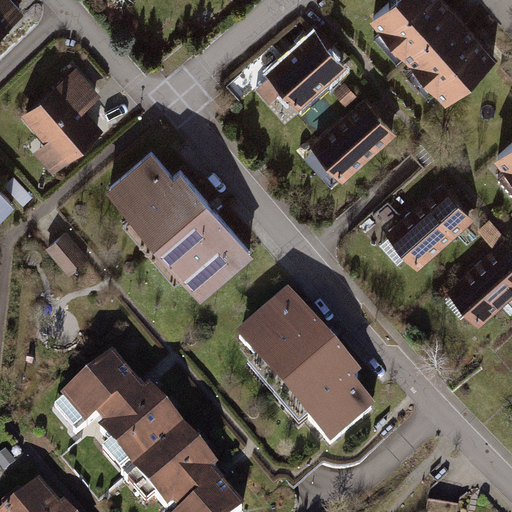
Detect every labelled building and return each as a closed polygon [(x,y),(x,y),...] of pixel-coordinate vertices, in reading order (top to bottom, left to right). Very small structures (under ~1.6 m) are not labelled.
[(0,0),(0,42),(26,18),(8,0),(0,0)] [(501,58),(447,0),(394,0),(371,22),(448,106),(501,58)] [(351,73),(316,34),(268,77),(303,116),(351,73)] [(103,96),(76,67),(22,116),(46,142),(34,153),(52,173),(103,128),(87,111),(103,96)] [(398,136),(366,100),(312,147),(343,184),(398,136)] [(511,144),(495,159),(511,177),(511,144)] [(173,174),(152,149),(106,188),(204,302),(257,256),(181,168),(173,174)] [(477,221),(444,185),(388,234),(421,271),(477,221)] [(0,221),(17,206),(0,187),(0,221)] [(92,258),(68,232),(48,250),(71,276),(92,258)] [(511,300),(511,250),(503,241),(449,290),(482,327),(511,300)] [(289,297),(237,341),(330,450),(375,411),(358,391),(364,385),(289,297)] [(141,385),(113,355),(61,403),(88,433),(91,430),(165,511),(242,511),(243,511),(220,486),(227,480),(220,472),(141,385)] [(64,511),(41,486),(12,511),(64,511)]
